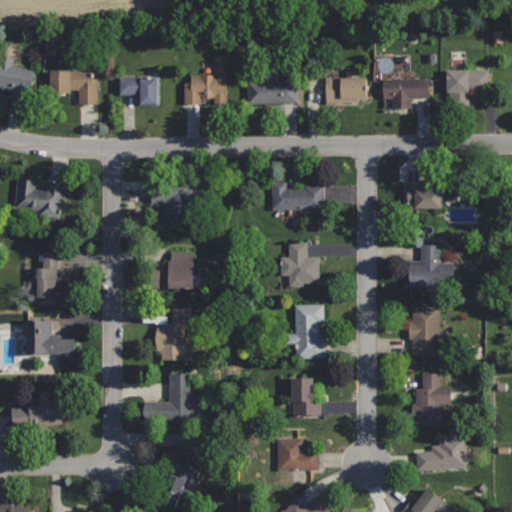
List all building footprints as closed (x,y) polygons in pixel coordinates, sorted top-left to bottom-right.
[(0,86),(13,90),(12,95),(30,99),(36,69),(13,64),(15,56),(2,54),(0,62),(0,86)] [(229,55),(214,55),(214,74),(192,74),(192,83),(185,83),(185,102),(204,102),(204,96),(215,96),(215,103),(229,103),(229,55)] [(491,68),(447,69),(447,91),(451,91),(452,107),(471,107),(470,89),(491,89),(491,68)] [(94,69),(50,69),(51,92),(71,91),(71,88),(81,88),(81,102),(99,102),(99,78),(94,78),(94,69)] [(367,76),(360,76),(360,69),(346,69),(346,76),(327,76),(327,102),(358,102),(357,96),(367,96),(367,76)] [(159,76),(120,76),(120,93),(141,93),(141,103),(159,102),(159,76)] [(430,77),(384,78),(384,98),(392,98),(393,107),(412,106),(412,97),(431,97),(430,77)] [(299,80),(247,80),(248,103),(299,102),(299,80)] [(18,177),(14,210),(60,216),(64,182),(18,177)] [(209,177),(152,178),(152,201),(169,201),(169,211),(191,211),(191,201),(210,201),(209,177)] [(324,185),(306,185),(306,188),(287,188),(287,179),(273,179),(273,209),(324,209),(324,185)] [(430,183),(408,183),(408,208),(444,208),(444,187),(430,187),(430,183)] [(308,241),(289,241),(289,256),(282,256),(282,274),(290,274),(290,284),(303,284),(303,282),(319,282),(319,257),(309,257),(308,241)] [(442,243),(421,243),(421,259),(411,259),(410,285),(425,285),(425,288),(441,288),(441,280),(454,280),(454,261),(442,261),(442,243)] [(63,248),(44,248),(44,267),(38,267),(39,295),(74,295),(74,277),(64,278),(63,248)] [(170,256),(170,268),(149,268),(149,288),(195,288),(195,256),(170,256)] [(325,302),(296,303),(297,332),(287,332),(287,343),(298,343),(298,356),(327,356),(327,339),(320,339),(319,322),(326,322),(325,302)] [(441,304),(412,305),(412,319),(409,319),(409,337),(414,337),(414,353),(441,353),(441,304)] [(194,308),(173,308),(173,323),(157,323),(157,349),(162,350),(162,357),(197,358),(197,344),(185,344),(186,326),(193,326),(194,308)] [(28,319),(27,353),(59,354),(59,357),(77,358),(77,337),(62,336),(62,332),(45,331),(45,319),(28,319)] [(442,372),(423,372),(422,387),(416,387),(416,423),(441,423),(441,404),(452,404),(452,385),(442,385),(442,372)] [(195,374),(170,374),(170,400),(146,400),(146,420),(203,420),(203,401),(195,401),(195,374)] [(316,376),(292,376),(293,415),(321,415),(321,401),(316,401),(316,376)] [(72,399),(13,407),(16,430),(62,423),(62,418),(74,416),(72,399)] [(465,435),(439,437),(440,445),(433,445),(433,450),(416,451),(418,470),(468,466),(465,435)] [(304,437),(277,437),(277,470),(321,469),(320,449),(304,449),(304,437)] [(182,452),(175,473),(167,470),(157,499),(177,506),(188,474),(198,477),(204,460),(182,452)] [(428,487),(422,496),(418,494),(413,500),(411,499),(402,511),(403,511),(433,511),(436,509),(440,511),(448,511),(453,506),(428,487)] [(297,497),(283,511),(333,511),(316,497),(308,506),(297,497)] [(0,501),(0,511),(35,511),(35,507),(23,507),(23,504),(14,504),(14,501),(0,501)]
